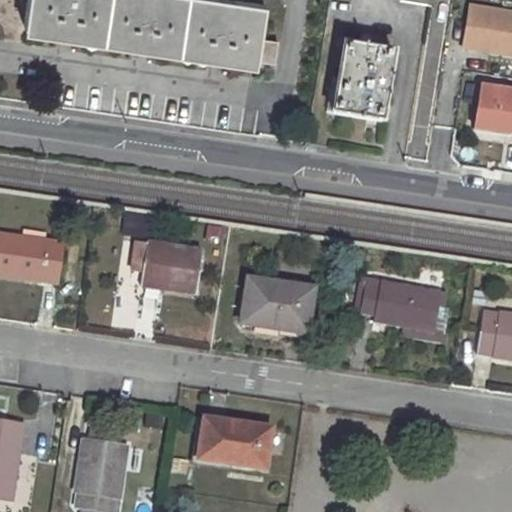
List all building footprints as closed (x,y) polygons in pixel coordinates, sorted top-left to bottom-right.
[(28,0),(24,25),(273,64),(277,41),(259,38),(264,5),(231,0),(28,0)] [(342,44),(331,114),(381,121),(393,53),(342,44)] [(508,129),(507,132),(511,132),(511,92),(480,87),(475,123),(508,129)] [(475,123),(474,127),(507,132),(508,129),(475,123)] [(124,215),(123,234),(149,234),(150,216),(124,215)] [(0,234),(0,276),(57,285),(63,244),(0,234)] [(147,243),(140,288),(194,297),(200,252),(147,243)] [(366,279),(359,314),(373,316),(373,324),(410,331),(432,334),(433,333),(437,307),(440,292),(366,279)] [(246,280),(240,325),(305,335),(311,291),(246,280)] [(437,307),(433,333),(442,334),(447,309),(437,307)] [(511,318),(483,314),(476,356),(511,361),(511,318)] [(410,331),(409,338),(431,342),(432,334),(410,331)] [(205,420),(199,460),(264,470),(269,430),(205,420)] [(91,434),(89,442),(106,444),(108,435),(91,434)] [(0,437),(0,502),(11,503),(19,441),(0,437)] [(78,495),(77,510),(89,511),(117,511),(126,446),(106,444),(89,442),(84,441),(75,495),(78,495)]
